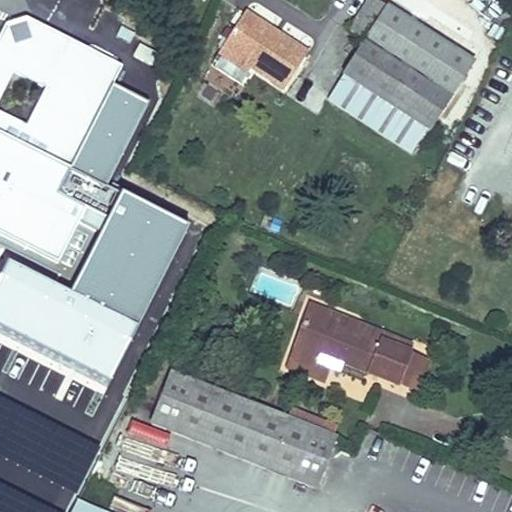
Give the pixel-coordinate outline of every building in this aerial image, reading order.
[(367,0),(347,33),(364,44),(385,10),(369,0),(367,0)] [(282,90),(308,51),(246,10),(213,61),(217,63),(220,59),(246,76),(250,69),(282,90)] [(471,63),(385,10),(364,44),(344,76),(430,129),(471,63)] [(112,86),(122,67),(27,18),(5,26),(0,35),(0,246),(74,283),(67,297),(7,267),(0,280),(0,332),(108,386),(187,229),(105,188),(147,104),(112,86)] [(246,76),(220,59),(217,63),(214,68),(240,85),(246,76)] [(430,129),(344,76),(328,101),(414,154),(430,129)] [(324,318),(341,313),(310,301),(306,312),(324,318)] [(409,351),(413,340),(395,334),(380,341),(354,331),(358,320),(341,313),(324,318),(306,312),(285,368),(324,383),(329,370),(339,374),(341,370),(364,379),(366,374),(395,385),(409,351)] [(354,331),(380,341),(395,334),(358,320),(354,331)] [(409,351),(395,385),(424,396),(437,362),(409,351)] [(288,417),(169,371),(149,423),(316,487),(336,436),(332,434),(336,426),(291,409),(288,417)] [(0,397),(0,456),(74,495),(99,447),(0,397)] [(53,511),(0,484),(0,511),(53,511)] [(102,511),(76,501),(71,511),(102,511)]
